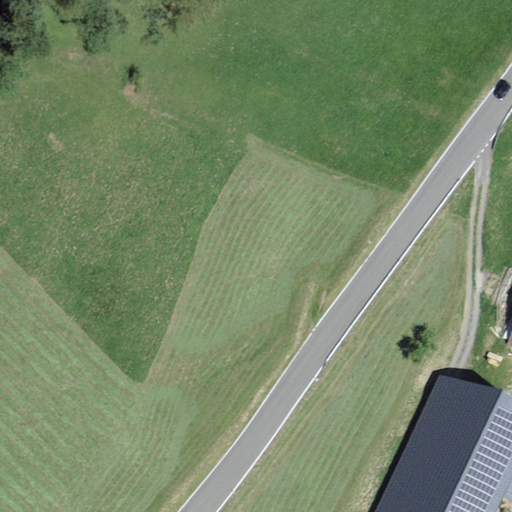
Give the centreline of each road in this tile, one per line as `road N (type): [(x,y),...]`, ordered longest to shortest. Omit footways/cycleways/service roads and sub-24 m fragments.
road 1 (unclassified): [(193,511),(511,85)]
road 2 (track): [(465,145),(479,174),(473,310),(458,362)]
